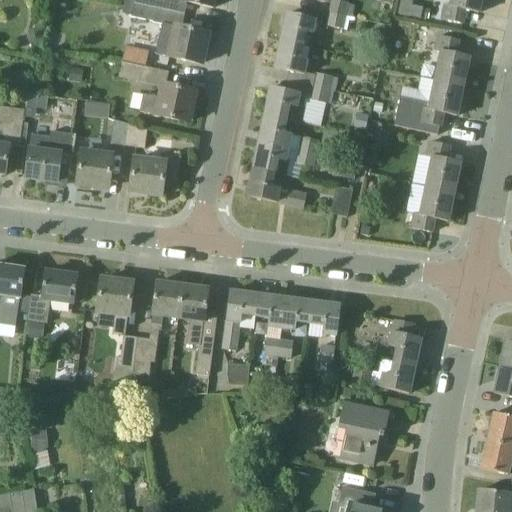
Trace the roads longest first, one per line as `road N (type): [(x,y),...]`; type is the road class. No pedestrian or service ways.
road 1 (residential): [(475,284),(199,244)]
road 2 (residential): [(199,244),(252,0)]
road 3 (residential): [(436,511),(442,426),(475,284)]
road 4 (residential): [(199,244),(0,216)]
road 5 (residential): [(475,284),(511,113)]
